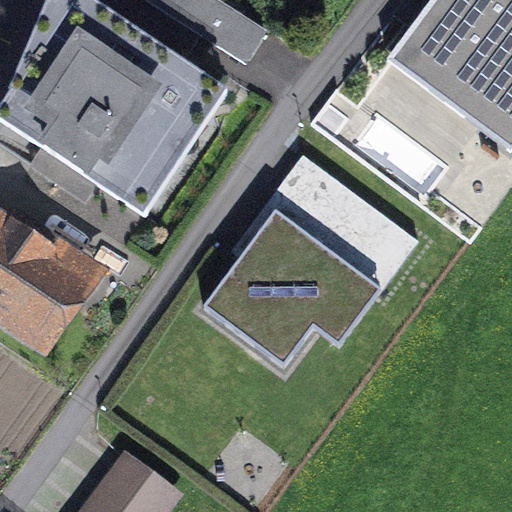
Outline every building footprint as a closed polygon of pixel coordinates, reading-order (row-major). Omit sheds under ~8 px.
[(152,46),(83,0),(51,0),(1,124),(69,169),(152,46)] [(145,0),(247,66),(266,37),(210,0),(145,0)] [(511,0),(438,0),(388,66),(511,160),(511,0)] [(152,46),(69,169),(146,219),(228,97),(152,46)] [(297,231),(277,215),(205,311),(285,371),(355,279),(380,298),(420,245),(334,181),(297,231)] [(90,282),(0,223),(0,327),(38,353),(90,282)]
